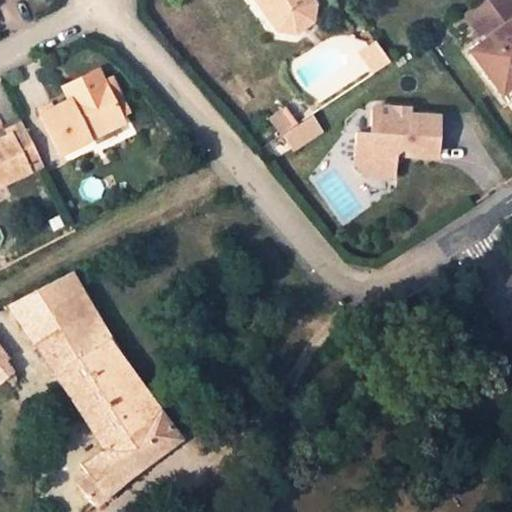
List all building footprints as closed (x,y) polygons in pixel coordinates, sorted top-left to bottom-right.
[(271,0),(257,0),(273,23),(283,16),(271,0)] [(316,9),(309,0),(271,0),(283,16),(273,23),(281,34),(296,37),(313,26),(316,9)] [(511,0),(482,0),(460,15),(482,44),(511,21),(511,0)] [(511,82),(511,21),(482,44),(470,53),(499,92),(511,82)] [(371,74),(391,61),(376,41),(365,50),(373,60),(365,66),(371,74)] [(365,50),(357,55),(365,66),(373,60),(365,50)] [(71,103),(105,87),(97,70),(62,86),(68,98),(71,103)] [(38,112),(58,153),(138,114),(121,79),(105,87),(71,103),(68,98),(38,112)] [(352,126),(351,156),(362,169),(392,171),(394,152),(399,142),(405,143),(409,151),(433,152),(435,115),(407,113),(407,104),(376,102),(370,106),(369,127),(352,126)] [(282,106),(267,114),(288,151),(320,132),(309,113),(292,123),(282,106)] [(38,112),(21,120),(42,161),(58,153),(38,112)] [(0,182),(43,162),(42,161),(21,120),(4,128),(7,133),(0,136),(0,182)] [(110,343),(72,272),(10,304),(61,381),(69,375),(113,441),(105,447),(81,463),(87,473),(76,480),(93,504),(116,483),(178,438),(110,343)] [(0,380),(12,371),(4,361),(6,359),(0,350),(0,380)] [(69,375),(61,381),(105,447),(113,441),(69,375)]
